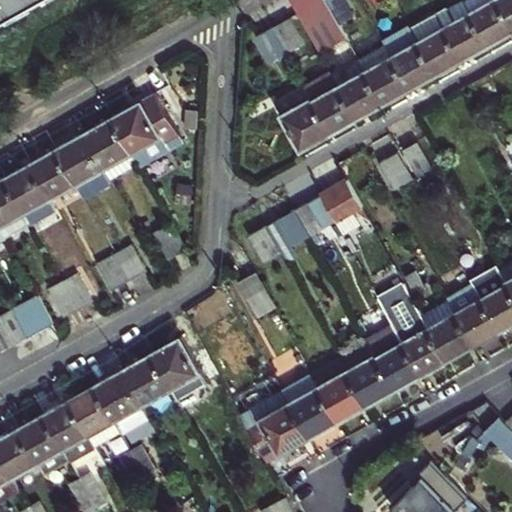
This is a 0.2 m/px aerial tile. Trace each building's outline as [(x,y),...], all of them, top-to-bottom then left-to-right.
[(30,0),(0,0),(0,10),(3,15),(30,0)] [(341,25),(327,0),(293,0),(322,52),(348,37),(341,25)] [(327,0),(341,25),(354,17),(343,0),(327,0)] [(460,0),(438,13),(463,58),(476,51),(490,44),(465,0),(460,0)] [(465,0),(490,44),(503,37),(511,31),(511,22),(499,0),(465,0)] [(511,0),(499,0),(511,22),(511,0)] [(411,27),(437,74),(440,72),(451,65),(463,58),(438,13),(437,12),(411,27)] [(274,27),(288,54),(306,44),(291,17),(274,27)] [(288,54),(274,27),(256,37),(270,64),(288,54)] [(386,45),(411,88),(424,81),(437,74),(411,27),(385,41),(386,45)] [(366,70),(384,103),(397,95),(411,88),(386,45),(360,59),(366,70)] [(305,84),(331,132),(345,125),(358,118),(340,84),(332,70),(305,84)] [(340,84),(358,118),(371,110),(384,103),(366,70),(340,84)] [(331,132),(305,84),(274,102),(280,113),(300,149),(316,141),(331,132)] [(113,116),(139,162),(141,166),(185,141),(157,91),(135,103),(113,116)] [(198,111),(186,110),(185,128),(197,129),(198,111)] [(110,178),(139,162),(113,116),(99,124),(84,132),(110,178)] [(112,181),(110,178),(84,132),(70,140),(56,147),(76,182),(84,197),(112,181)] [(417,140),(404,148),(418,174),(432,167),(417,140)] [(32,161),(51,196),(76,182),(56,147),(44,154),(32,161)] [(398,151),(381,161),(395,187),(413,178),(398,151)] [(5,176),(32,223),(33,224),(58,209),(51,196),(32,161),(18,169),(5,176)] [(0,225),(6,237),(32,223),(5,176),(0,178),(0,225)] [(348,179),(322,194),(336,220),(344,233),(364,222),(369,230),(375,227),(348,179)] [(193,182),(177,181),(176,202),(192,203),(193,182)] [(322,194),(296,208),(311,235),(336,220),(322,194)] [(296,208),(267,224),(282,250),(311,235),(296,208)] [(186,248),(172,221),(153,231),(167,258),(186,248)] [(267,224),(249,234),(264,260),(282,250),(267,224)] [(115,253),(129,279),(147,269),(132,243),(115,253)] [(466,243),(456,248),(465,266),(476,261),(466,243)] [(129,279),(115,253),(97,263),(111,289),(129,279)] [(511,262),(502,268),(508,280),(511,277),(511,262)] [(501,267),(474,282),(482,296),(509,281),(508,280),(502,268),(501,267)] [(63,279),(79,308),(94,300),(78,271),(63,279)] [(417,271),(407,276),(416,294),(427,288),(417,271)] [(256,272),(234,284),(254,320),(276,308),(256,272)] [(79,308),(63,279),(49,287),(65,315),(79,308)] [(405,281),(379,296),(394,323),(422,374),(435,366),(449,359),(430,326),(424,314),(405,281)] [(511,286),(509,281),(482,296),(501,329),(511,323),(511,286)] [(474,282),(448,296),(449,299),(456,311),(475,344),(488,337),(501,329),(482,296),(474,282)] [(0,344),(3,349),(29,335),(14,308),(5,293),(0,295),(0,344)] [(14,308),(29,335),(30,337),(54,324),(38,295),(14,308)] [(449,299),(424,314),(430,326),(456,311),(449,299)] [(456,311),(430,326),(449,359),(462,351),(475,344),(456,311)] [(377,353),(397,388),(409,381),(422,374),(394,323),(368,337),(370,340),(377,353)] [(167,344),(152,352),(178,399),(208,383),(182,336),(167,344)] [(370,340),(341,357),(348,369),(377,353),(370,340)] [(138,360),(124,368),(143,404),(159,395),(165,406),(178,399),(152,352),(138,360)] [(377,353),(348,369),(368,404),(382,396),(397,388),(377,353)] [(341,357),(312,372),(339,420),(353,412),(368,404),(348,369),(341,357)] [(110,376),(95,384),(122,432),(124,436),(153,420),(143,404),(124,368),(110,376)] [(285,389),(291,401),(311,436),(325,428),(339,420),(312,372),(284,388),(285,389)] [(82,391),(70,398),(96,446),(122,432),(95,384),(82,391)] [(285,389),(242,412),(246,420),(261,412),(263,417),(291,401),(285,389)] [(57,405),(44,412),(71,459),(71,461),(97,447),(96,446),(70,398),(57,405)] [(261,412),(246,420),(268,460),(290,448),(311,436),(291,401),(263,417),(261,412)] [(32,419),(19,426),(39,462),(45,473),(71,459),(44,412),(32,419)] [(511,425),(506,420),(501,414),(486,428),(511,454),(511,425)] [(6,433),(0,437),(0,451),(14,476),(39,462),(19,426),(6,433)] [(142,444),(132,449),(147,476),(157,470),(142,444)] [(132,449),(122,455),(136,481),(147,476),(132,449)] [(0,483),(14,476),(0,451),(0,483)] [(414,485),(412,483),(391,503),(400,511),(458,511),(459,511),(457,509),(469,497),(432,459),(419,472),(423,475),(414,485)] [(91,472),(81,478),(91,496),(101,489),(91,472)] [(14,476),(0,483),(0,501),(21,490),(14,476)] [(81,478),(71,483),(80,501),(91,496),(81,478)] [(297,511),(288,496),(262,510),(262,511),(297,511)] [(47,511),(41,500),(30,506),(33,511),(47,511)]
